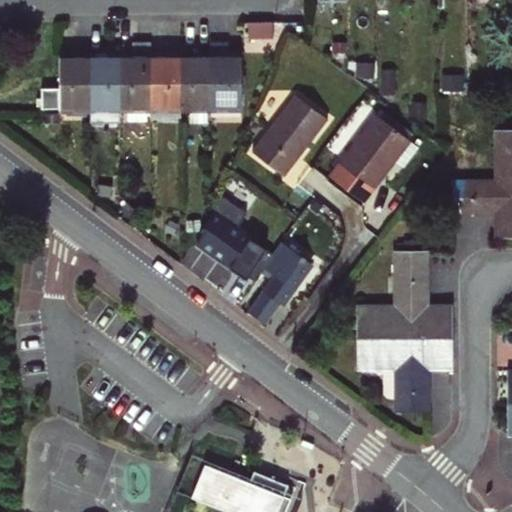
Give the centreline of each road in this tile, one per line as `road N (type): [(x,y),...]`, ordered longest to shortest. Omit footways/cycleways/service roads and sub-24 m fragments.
road 1 (tertiary): [(0,167),(429,497)]
road 2 (residential): [(511,266),(486,271),(475,283),(469,437),(429,497)]
road 3 (residential): [(0,6),(250,0)]
